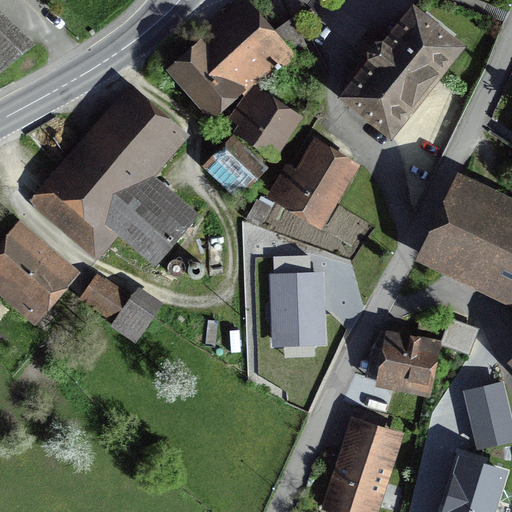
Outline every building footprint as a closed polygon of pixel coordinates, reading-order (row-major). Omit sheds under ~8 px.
[(274,32),(252,7),(175,74),(207,110),(237,84),(233,80),(246,68),(261,85),(306,45),(293,19),(274,32)] [(390,132),(458,47),(414,11),(386,45),(377,38),(364,54),(373,62),(346,96),(390,132)] [(0,67),(20,51),(0,31),(0,67)] [(243,137),(265,152),(282,123),(291,129),(299,117),(291,111),(288,115),(251,90),(234,115),(251,126),(243,137)] [(175,130),(139,98),(43,207),(99,256),(122,229),(156,258),(183,226),(131,180),(175,130)] [(265,166),(238,139),(216,162),(244,189),(265,166)] [(317,218),(351,162),(317,141),(314,146),(319,149),(300,181),(285,172),(273,192),(317,218)] [(457,191),(425,258),(450,270),(455,259),(511,286),(511,220),(495,212),(496,210),(457,191)] [(0,257),(0,281),(34,310),(66,273),(20,233),(0,257)] [(93,282),(82,297),(116,320),(113,324),(145,346),(161,321),(91,271),(86,277),(93,282)] [(322,340),(319,275),(274,277),(276,342),(322,340)] [(416,337),(437,341),(440,342),(444,327),(419,322),(417,334),(416,337)] [(437,341),(416,337),(392,332),(383,374),(406,379),(405,385),(427,389),(437,341)] [(511,438),(511,427),(502,385),(467,393),(479,446),(511,438)] [(356,423),(329,505),(350,511),(370,511),(396,436),(356,423)] [(490,511),(504,468),(457,453),(447,484),(454,486),(450,498),(443,496),(438,511),(490,511)]
